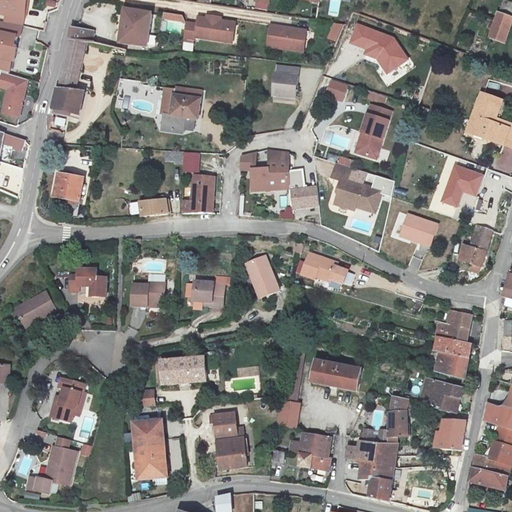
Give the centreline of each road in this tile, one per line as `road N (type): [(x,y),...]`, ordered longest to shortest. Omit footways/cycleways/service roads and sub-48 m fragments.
road 1 (unclassified): [(20,231),(288,229),(328,236),(450,293),(493,297)]
road 2 (tertiary): [(72,0),(24,212)]
road 3 (unclassified): [(197,493),(250,482),(399,511)]
road 4 (residential): [(107,347),(65,346),(32,364),(0,454)]
road 5 (unclassified): [(456,511),(489,357)]
